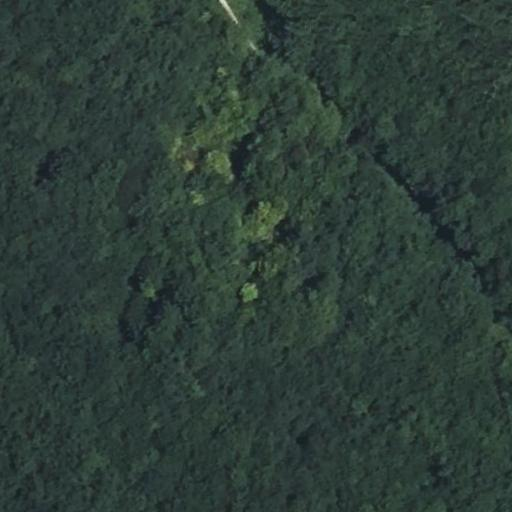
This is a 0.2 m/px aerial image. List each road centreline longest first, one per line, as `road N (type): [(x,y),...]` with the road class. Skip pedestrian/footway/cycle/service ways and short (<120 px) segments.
road 1 (track): [(511,357),(231,0)]
road 2 (track): [(482,511),(511,338)]
